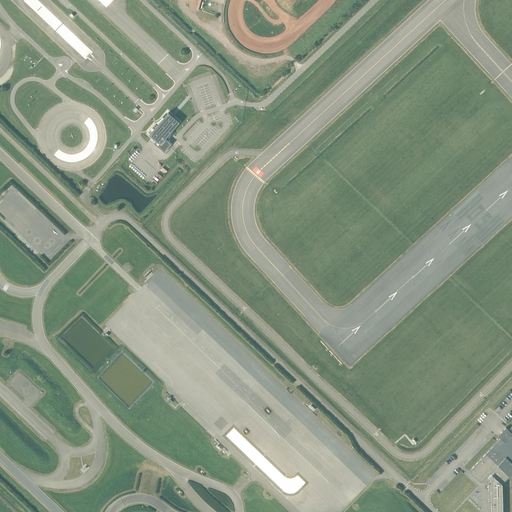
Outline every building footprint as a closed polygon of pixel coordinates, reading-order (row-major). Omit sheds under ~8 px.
[(169,112),(149,134),(150,135),(156,141),(154,143),(165,152),(172,144),(166,138),(168,136),(169,136),(169,137),(170,136),(171,136),(171,135),(171,134),(171,133),(170,133),(171,132),(180,122),(169,112)] [(158,162),(154,166),(159,171),(163,167),(158,162)] [(157,172),(153,175),(158,181),(161,178),(157,172)] [(148,271),(143,276),(147,279),(152,275),(148,271)] [(502,511),(502,484),(511,474),(511,426),(508,430),(506,428),(498,436),(501,438),(469,472),(481,483),(489,475),(491,476),(491,485),(488,485),(489,501),(491,501),(491,511),(502,511)] [(226,436),(277,485),(285,477),(233,428),(226,436)]
